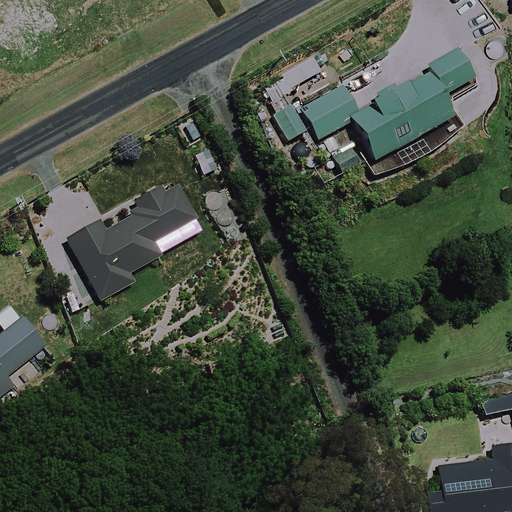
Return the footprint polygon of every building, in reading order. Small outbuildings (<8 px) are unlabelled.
[(437,102),(454,93),(469,86),(453,55),(421,72),(423,76),(353,112),(342,90),(297,114),(313,146),(348,128),(368,167),(430,135),(448,125),(437,102)] [(304,139),(280,94),(256,107),(280,152),(304,139)] [(362,164),(352,146),(325,161),(335,179),(362,164)] [(511,399),(477,408),(480,424),(509,417),(511,431),(511,399)] [(511,511),(511,449),(487,452),(489,466),(434,472),(437,498),(422,500),(423,511),(511,511)]
